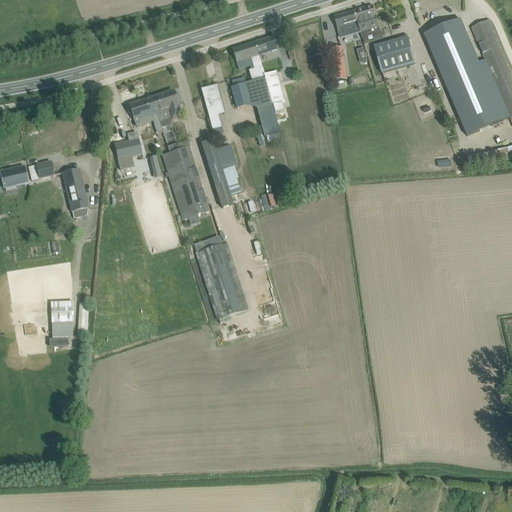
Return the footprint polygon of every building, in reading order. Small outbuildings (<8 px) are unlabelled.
[(373,6),(355,11),(361,32),(365,31),(366,36),(380,32),(379,27),(373,6)] [(355,11),(334,17),(338,30),(340,37),(347,35),(347,36),(361,32),(355,11)] [(461,20),(424,36),(466,136),(503,120),(461,20)] [(277,50),(276,46),(273,37),(254,43),(258,56),(277,50)] [(408,38),(374,47),(382,74),(415,64),(408,38)] [(363,39),(349,43),(352,53),(366,49),(363,39)] [(264,75),(258,56),(254,43),(232,50),(236,63),(251,58),(256,73),(253,74),(255,81),(230,88),(236,108),(249,105),(256,109),(260,109),(265,131),(266,135),(278,133),(277,128),(278,128),(275,117),(274,117),(271,106),(272,106),(263,75),(264,75)] [(343,48),(331,50),(335,82),(347,80),(343,48)] [(358,73),(358,81),(370,80),(369,56),(349,57),(350,73),(358,73)] [(281,103),(284,102),(276,72),(264,75),(263,75),(272,106),(274,114),(284,112),(281,103)] [(205,111),(220,108),(216,91),(202,95),(205,111)] [(180,113),(176,101),(173,92),(152,99),(161,129),(173,125),(171,120),(178,117),(176,114),(180,113)] [(161,129),(152,99),(129,106),(135,124),(143,122),(143,125),(153,122),(154,125),(159,123),(161,129)] [(233,207),(211,139),(201,142),(222,210),(233,207)] [(137,140),(114,145),(117,162),(141,157),(137,140)] [(198,217),(210,213),(192,159),(187,143),(168,149),(170,154),(162,157),(183,222),(188,220),(190,227),(200,224),(198,217)] [(511,147),(485,155),(488,165),(511,158),(511,147)] [(40,180),(54,177),(51,162),(36,166),(40,180)] [(0,172),(0,174),(4,191),(29,185),(25,167),(0,172)] [(88,209),(81,180),(79,170),(63,174),(74,220),(87,217),(88,209)] [(221,243),(219,237),(207,241),(194,246),(196,254),(217,320),(248,311),(226,244),(225,241),(221,243)] [(72,338),(72,323),(71,302),(50,303),(51,324),(52,339),(72,338)] [(89,304),(79,304),(77,336),(87,337),(89,304)]
